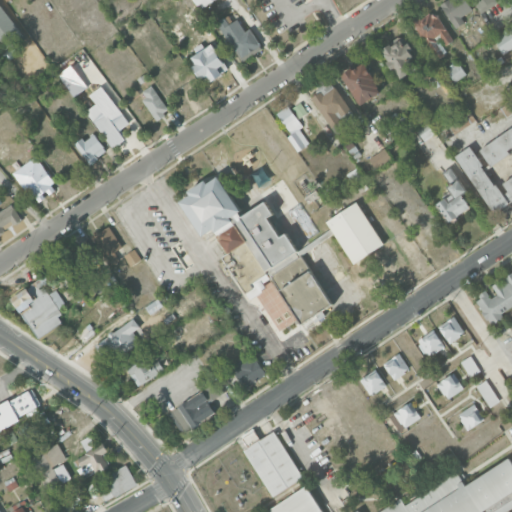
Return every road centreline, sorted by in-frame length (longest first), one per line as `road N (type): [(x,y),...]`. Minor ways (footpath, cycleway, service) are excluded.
road 1 (residential): [(393,0),(0,264)]
road 2 (residential): [(511,239),(184,459),(170,477)]
road 3 (secondary): [(0,336),(98,401),(170,477)]
